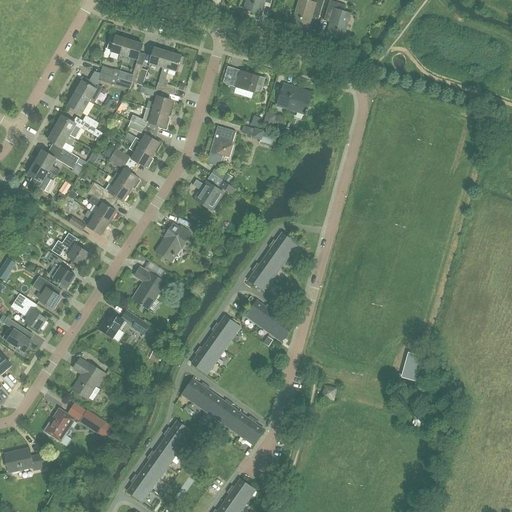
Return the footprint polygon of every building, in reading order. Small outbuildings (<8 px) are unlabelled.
[(271,4),(271,0),(247,0),(245,9),(260,13),(264,2),(271,4)] [(318,19),(323,0),(299,0),(292,23),(308,28),(312,16),(318,19)] [(343,39),(350,14),(345,12),(346,5),(330,0),(324,20),(330,22),(327,34),(343,39)] [(109,60),(112,51),(120,54),(119,59),(121,59),(127,39),(115,36),(113,43),(110,42),(108,48),(106,48),(103,58),(109,60)] [(138,59),(143,44),(127,39),(121,59),(123,60),(123,61),(129,63),(131,57),(138,59)] [(163,67),(168,52),(154,47),(150,63),(163,67)] [(158,83),(156,90),(159,91),(159,90),(174,95),(176,88),(175,86),(167,84),(168,82),(166,79),(169,69),(177,71),(179,63),(182,64),(185,58),(181,57),(181,56),(168,52),(163,67),(159,83),(158,83)] [(137,83),(142,69),(143,65),(137,63),(131,82),(137,83)] [(101,74),(117,78),(120,71),(102,66),(101,74)] [(262,91),(266,78),(228,66),(224,82),(229,87),(235,91),(253,96),(255,89),(262,91)] [(137,83),(136,84),(137,84),(142,85),(143,86),(148,70),(142,69),(137,83)] [(99,80),(102,81),(116,85),(118,78),(117,78),(101,74),(99,80)] [(90,101),(96,89),(88,85),(91,81),(85,78),(83,81),(82,81),(75,93),(90,101)] [(307,109),(311,94),(297,90),(298,88),(285,84),(278,106),(305,114),(306,115),(308,109),(307,109)] [(171,107),(173,107),(174,103),(172,101),(173,100),(158,96),(159,91),(156,90),(142,86),(140,92),(157,97),(155,103),(149,101),(147,107),(169,114),(171,107)] [(90,101),(75,93),(68,105),(83,113),(90,101)] [(158,127),(166,130),(170,120),(167,119),(169,114),(147,107),(145,114),(151,116),(149,122),(159,125),(158,127)] [(480,111),(470,108),(468,115),(479,118),(480,111)] [(62,115),(55,127),(75,140),(78,134),(72,131),(76,124),(62,115)] [(86,115),(83,121),(97,129),(100,123),(86,115)] [(134,115),(131,121),(146,127),(148,122),(134,115)] [(80,126),(93,134),(97,129),(83,121),(80,126)] [(143,134),(146,127),(131,121),(128,127),(143,134)] [(66,142),(72,146),(75,140),(55,127),(48,139),(62,147),(66,142)] [(232,145),(236,132),(231,131),(218,127),(208,159),(207,164),(219,167),(220,164),(220,163),(221,163),(223,156),(230,158),(234,145),(232,145)] [(264,130),(257,127),(254,135),(262,137),(264,130)] [(156,149),(158,151),(163,142),(156,137),(155,139),(146,134),(142,141),(137,137),(134,142),(153,153),(156,149)] [(153,153),(134,142),(130,149),(135,152),(131,158),(146,167),(148,169),(154,159),(151,157),(153,153)] [(116,148),(113,154),(127,163),(131,157),(116,148)] [(35,162),(57,175),(59,170),(52,165),(56,159),(41,150),(35,162)] [(63,155),(76,163),(80,158),(66,150),(63,155)] [(127,163),(113,154),(109,160),(124,169),(127,163)] [(63,155),(59,160),(73,169),(76,163),(63,155)] [(35,185),(43,189),(49,178),(53,181),(57,175),(35,162),(28,174),(33,177),(29,186),(33,188),(35,185)] [(117,172),(114,177),(131,189),(132,188),(134,190),(140,181),(138,179),(139,177),(125,169),(121,175),(117,172)] [(236,190),(212,173),(208,179),(233,195),(236,190)] [(124,201),(131,189),(112,177),(109,183),(114,186),(110,192),(96,182),(95,184),(92,183),(90,186),(115,203),(119,198),(124,201)] [(214,212),(225,194),(207,183),(205,185),(197,180),(194,186),(201,191),(195,199),(214,212)] [(98,212),(111,220),(117,211),(112,208),(115,203),(90,186),(86,192),(88,193),(93,197),(90,201),(100,208),(98,212)] [(64,202),(67,196),(60,192),(57,198),(64,202)] [(111,220),(98,212),(88,226),(102,235),(111,220)] [(4,233),(10,231),(6,216),(0,218),(4,233)] [(83,231),(87,225),(73,216),(69,222),(83,231)] [(182,249),(192,236),(189,234),(190,231),(181,225),(179,228),(173,224),(165,238),(166,238),(156,252),(172,263),(181,249),(182,249)] [(69,233),(63,243),(59,240),(52,250),(61,256),(66,248),(71,252),(68,256),(82,265),(90,253),(76,245),(79,240),(69,233)] [(289,256),(298,244),(282,234),(277,242),(274,240),(271,244),(274,246),(289,256)] [(266,257),(281,268),(289,256),(274,246),(271,244),(269,247),(272,249),(266,257)] [(47,259),(46,261),(48,263),(54,267),(53,268),(49,275),(53,277),(58,280),(56,283),(67,290),(73,280),(72,280),(75,275),(60,265),(63,260),(52,252),(47,259)] [(255,267),(258,269),(273,280),(281,268),(266,257),(260,265),(257,263),(255,267)] [(8,258),(2,268),(10,273),(16,263),(15,263),(8,258)] [(255,272),(249,281),(264,292),(273,280),(258,269),(255,267),(252,270),(255,272)] [(149,310),(166,283),(160,279),(156,276),(150,273),(150,274),(141,268),(135,276),(144,282),(133,300),(149,310)] [(161,269),(156,276),(160,279),(165,272),(161,269)] [(53,309),(61,297),(49,289),(52,284),(40,276),(33,287),(44,294),(39,300),(53,309)] [(48,322),(45,321),(47,318),(33,310),(37,305),(20,294),(12,307),(29,318),(26,322),(39,331),(41,328),(43,329),(48,322)] [(246,316),(258,325),(269,310),(271,307),(267,304),(265,307),(257,301),(246,316)] [(258,325),(270,333),(280,318),(272,312),(274,309),(271,307),(269,310),(258,325)] [(144,334),(150,325),(127,310),(123,317),(134,325),(133,327),(144,334)] [(100,330),(114,339),(125,322),(111,313),(100,330)] [(8,317),(4,323),(10,327),(14,330),(7,340),(13,343),(18,346),(15,350),(23,355),(25,351),(26,351),(32,341),(31,340),(20,333),(24,327),(19,324),(8,317)] [(214,327),(217,329),(232,340),(241,328),(226,317),(220,325),(217,323),(214,327)] [(280,318),(270,333),(282,341),(294,323),(291,321),(289,324),(280,318)] [(209,341),(224,351),(232,340),(217,329),(214,327),(212,330),(215,332),(209,341)] [(197,350),(201,353),(216,363),(224,351),(209,341),(203,349),(200,346),(197,350)] [(198,356),(192,365),(207,375),(216,363),(201,353),(197,350),(195,353),(198,356)] [(0,372),(1,374),(12,365),(1,352),(0,352),(0,372)] [(408,354),(402,379),(416,383),(423,358),(408,354)] [(99,387),(106,375),(90,364),(89,365),(81,360),(74,369),(83,375),(73,389),(88,399),(97,386),(99,387)] [(182,395),(194,403),(205,388),(207,385),(203,382),(201,385),(193,380),(182,395)] [(205,388),(194,403),(206,412),(217,396),(208,390),(210,387),(207,385),(205,388)] [(337,388),(325,385),(322,397),(334,400),(337,388)] [(206,412),(217,420),(228,404),(230,402),(227,399),(225,402),(217,396),(206,412)] [(230,402),(228,404),(217,420),(229,428),(240,412),(232,407),(234,404),(230,402)] [(69,429),(75,420),(60,410),(46,431),(61,441),(65,434),(67,436),(69,435),(71,432),(71,430),(69,429)] [(99,433),(101,430),(103,431),(108,424),(106,422),(105,423),(88,411),(81,422),(99,433)] [(229,428),(241,436),(251,420),(253,418),(250,416),(248,418),(240,412),(229,428)] [(22,430),(30,431),(32,420),(23,418),(22,430)] [(251,420),(241,436),(253,444),(263,429),(255,423),(257,421),(253,418),(251,420)] [(166,431),(169,434),(184,444),(193,432),(178,421),(172,429),(169,427),(166,431)] [(161,445),(176,456),(184,444),(169,434),(166,431),(164,434),(167,437),(161,445)] [(150,455),(153,457),(168,468),(176,456),(161,445),(155,453),(152,451),(150,455)] [(35,471),(46,468),(43,455),(32,457),(30,448),(6,454),(10,473),(34,467),(35,471)] [(144,469),(159,479),(168,468),(153,457),(150,455),(147,458),(150,460),(144,469)] [(136,480),(151,491),(159,479),(144,469),(139,477),(136,474),(133,478),(136,480)] [(134,484),(128,492),(143,503),(151,491),(136,480),(133,478),(131,481),(134,484)] [(232,491),(247,502),(256,490),(241,479),(235,487),(232,486),(229,489),(232,491)] [(230,494),(224,503),(236,511),(240,511),(247,502),(232,491),(229,489),(227,493),(230,494)] [(236,511),(224,503),(218,511),(216,509),(213,511),(236,511)]
